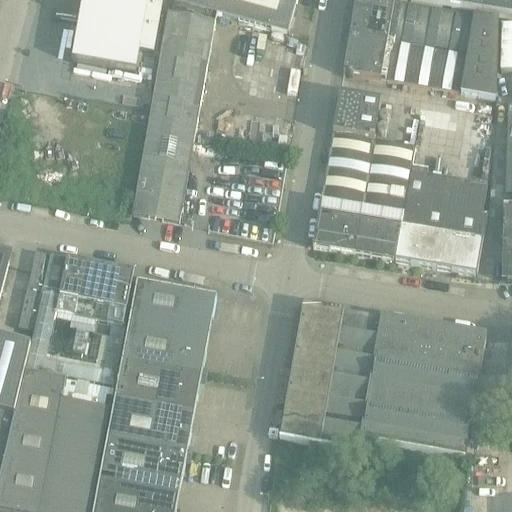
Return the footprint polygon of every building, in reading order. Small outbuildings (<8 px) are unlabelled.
[(82,0),(72,64),(135,75),(139,52),(153,54),(161,0),(82,0)] [(287,36),(296,0),(172,0),(171,4),(216,17),(287,36)] [(359,0),(356,0),(347,54),(343,78),(496,103),(497,22),(359,0)] [(511,0),(385,0),(511,21),(511,0)] [(135,218),(150,221),(162,223),(179,226),(184,227),(185,228),(186,226),(184,226),(187,210),(182,209),(215,23),(168,14),(168,16),(132,218),(134,219),(135,218)] [(340,98),(332,139),(312,252),(395,265),(411,170),(415,152),(373,145),(380,105),(340,98)] [(395,265),(423,270),(477,280),(488,217),(482,216),(487,188),(427,178),(427,173),(411,170),(395,265)] [(501,284),(511,284),(511,208),(503,209),(501,284)] [(0,250),(0,415),(13,419),(24,376),(30,349),(0,341),(0,300),(13,254),(0,250)] [(52,259),(37,256),(36,255),(18,332),(34,335),(52,259)] [(133,275),(67,262),(60,301),(126,314),(133,275)] [(93,511),(176,511),(216,301),(137,285),(93,511)] [(478,375),(479,375),(485,338),(302,307),(279,444),(358,457),(360,444),(463,462),(478,375)] [(65,384),(24,376),(13,419),(15,419),(5,456),(0,478),(0,511),(89,511),(108,412),(103,411),(106,398),(89,395),(87,408),(62,403),(65,384)] [(13,419),(0,415),(0,478),(5,456),(15,419),(13,419)]
